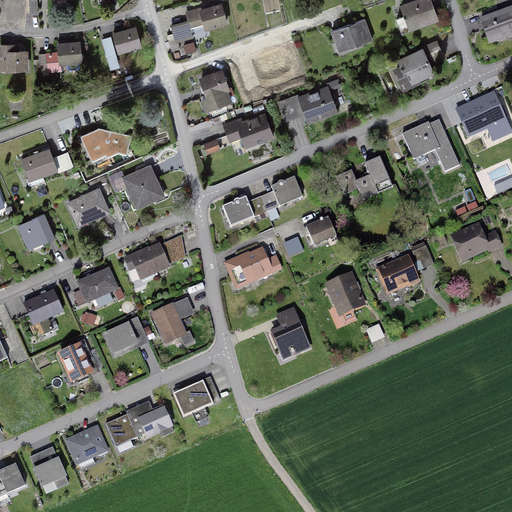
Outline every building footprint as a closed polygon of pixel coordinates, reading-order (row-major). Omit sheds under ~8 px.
[(29,0),(29,15),(37,15),(36,0),(29,0)] [(429,0),(416,0),(400,6),(409,29),(437,19),(429,0)] [(207,7),(185,13),(188,22),(171,26),(176,43),(193,39),(190,28),(203,24),(205,29),(226,23),(221,5),(207,9),(207,7)] [(511,12),(511,10),(480,21),(487,41),(500,36),(502,40),(511,35),(511,12)] [(371,41),(363,20),(331,32),(339,53),(371,41)] [(126,29),(113,32),(118,53),(140,46),(134,28),(126,31),(126,29)] [(81,61),(79,43),(65,45),(64,41),(57,42),(57,45),(58,53),(46,54),(48,72),(60,71),(60,64),(81,61)] [(428,62),(442,56),(436,42),(421,49),(421,50),(398,61),(401,68),(396,70),(397,73),(402,70),(409,84),(432,73),(428,62)] [(25,70),(25,52),(13,52),(13,46),(0,45),(0,58),(4,58),(5,70),(25,70)] [(105,52),(108,60),(115,58),(113,50),(105,52)] [(289,69),(282,51),(253,61),(260,80),(289,69)] [(228,89),(221,72),(200,80),(207,99),(201,101),(205,111),(230,102),(225,90),(228,89)] [(328,88),(298,99),(307,122),(336,111),(328,88)] [(511,134),(493,94),(455,111),(468,138),(492,127),(498,139),(511,134)] [(284,122),(299,116),(292,97),(277,102),(284,122)] [(237,124),(236,121),(223,126),(229,142),(241,137),(245,147),(272,137),(264,115),(237,124)] [(459,167),(438,121),(428,125),(428,124),(401,135),(413,161),(434,151),(444,173),(459,167)] [(98,129),(81,137),(92,161),(113,151),(126,154),(127,150),(130,151),(130,149),(127,148),(130,137),(103,130),(99,132),(98,129)] [(208,154),(220,150),(217,141),(205,146),(208,154)] [(42,176),(57,170),(49,149),(20,160),(27,178),(25,179),(28,187),(44,181),(42,176)] [(392,188),(379,159),(364,166),(368,173),(360,177),(361,179),(355,181),(351,172),(336,178),(344,196),(358,190),(360,194),(361,193),(359,189),(369,185),(371,188),(374,187),(377,195),(392,188)] [(136,208),(163,196),(149,166),(123,178),(136,208)] [(277,186),(277,189),(272,191),(273,193),(260,198),(266,213),(302,198),(294,179),(283,183),(281,182),(279,183),(278,184),(277,186)] [(89,220),(100,215),(108,212),(98,190),(89,194),(90,196),(86,198),(85,196),(68,203),(76,222),(87,217),(89,220)] [(241,204),(239,201),(237,201),(235,201),(234,202),(233,204),(222,208),(230,228),(266,213),(260,198),(247,203),(246,201),(241,204)] [(18,228),(28,250),(54,238),(43,214),(31,220),(32,222),(18,228)] [(320,222),(306,228),(314,248),(336,239),(328,219),(322,221),(321,220),(319,221),(320,222)] [(469,256),(486,249),(488,252),(500,247),(494,234),(483,239),(477,226),(463,232),(462,233),(462,235),(452,239),(459,254),(466,251),(469,256)] [(168,267),(159,246),(144,253),(144,252),(124,261),(129,270),(134,268),(141,283),(154,277),(153,274),(168,267)] [(237,259),(225,264),(236,290),(281,270),(275,257),(266,261),(262,250),(238,260),(237,259)] [(407,258),(377,271),(387,295),(417,281),(407,258)] [(86,278),(86,280),(77,284),(86,304),(95,300),(94,298),(107,292),(108,294),(117,290),(108,270),(90,278),(90,277),(86,278)] [(338,314),(362,303),(350,275),(326,285),(338,314)] [(52,293),(24,305),(33,325),(61,312),(52,293)] [(155,316),(167,343),(185,335),(173,308),(155,316)] [(293,310),(279,316),(284,328),(272,333),(281,354),(289,350),(292,356),(308,349),(297,322),(298,322),(293,310)] [(115,360),(141,348),(131,326),(105,338),(115,360)] [(373,328),(377,336),(381,334),(378,326),(373,328)] [(78,347),(60,355),(72,382),(89,375),(84,365),(86,364),(80,352),(85,350),(81,343),(77,345),(78,347)] [(202,382),(173,395),(183,418),(212,405),(202,382)] [(127,415),(137,438),(147,434),(141,419),(154,414),(149,402),(126,412),(127,415)] [(147,434),(148,436),(171,426),(163,410),(154,414),(141,419),(147,434)] [(116,447),(137,438),(127,415),(106,424),(116,447)] [(106,450),(96,428),(67,441),(77,463),(106,450)] [(43,493),(66,483),(52,451),(29,462),(43,493)] [(0,490),(4,489),(6,495),(25,487),(15,465),(0,471),(0,480),(2,484),(0,484),(0,490)]
